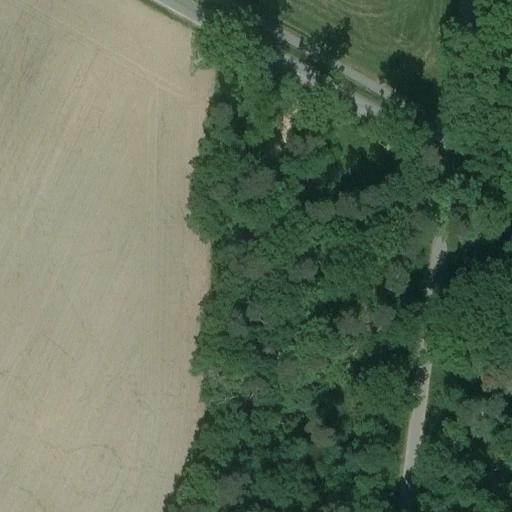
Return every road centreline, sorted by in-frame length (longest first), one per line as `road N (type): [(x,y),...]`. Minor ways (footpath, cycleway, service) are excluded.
road 1 (unclassified): [(408,511),(450,159)]
road 2 (unclassified): [(450,159),(168,0)]
road 3 (unclassified): [(474,0),(450,159)]
